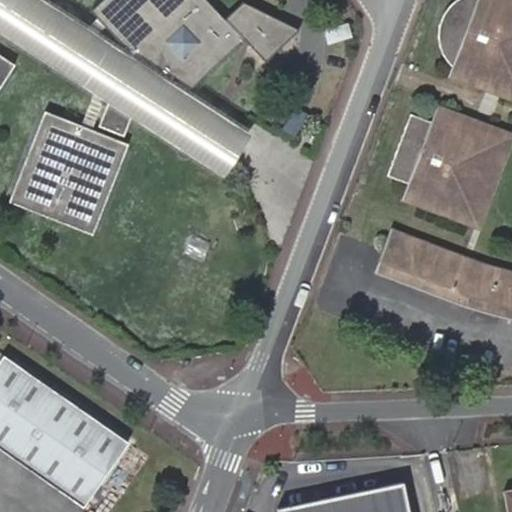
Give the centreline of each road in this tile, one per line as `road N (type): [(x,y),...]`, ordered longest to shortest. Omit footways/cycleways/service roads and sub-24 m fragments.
road 1 (residential): [(244,415),(388,34),(389,0)]
road 2 (residential): [(244,415),(170,404),(0,285)]
road 3 (residential): [(511,405),(244,415)]
